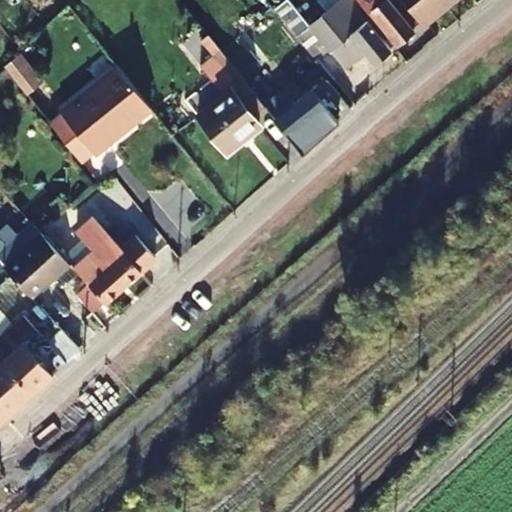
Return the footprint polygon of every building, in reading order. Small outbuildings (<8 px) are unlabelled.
[(373,66),(390,52),(367,24),(372,19),(369,15),(360,4),(356,0),(344,0),(333,9),(324,17),(320,21),(311,28),(321,40),(324,44),(343,67),(345,70),(364,55),(373,66)] [(356,0),(360,4),(369,15),(371,14),(397,46),(414,32),(412,30),(423,20),(407,0),(356,0)] [(407,0),(423,20),(425,22),(446,5),(441,0),(407,0)] [(257,125),(251,117),(265,106),(220,51),(199,69),(222,97),(198,118),(226,152),(257,125)] [(25,95),(43,81),(22,52),(4,66),(25,95)] [(62,113),(95,154),(152,109),(118,68),(62,113)] [(302,76),(265,106),(303,154),(351,112),(325,81),(319,87),(314,80),(309,84),(302,76)] [(92,216),(69,236),(57,246),(72,264),(80,273),(105,303),(155,259),(137,238),(139,236),(120,213),(102,228),(92,216)] [(0,250),(0,256),(34,297),(72,264),(57,246),(47,234),(35,220),(0,250)] [(47,234),(57,246),(69,236),(58,224),(47,234)] [(76,297),(93,315),(105,303),(80,273),(63,288),(73,300),(76,297)] [(66,362),(80,350),(61,328),(35,352),(11,326),(0,336),(0,361),(2,360),(33,393),(66,362)] [(0,423),(33,393),(2,360),(0,361),(0,423)]
